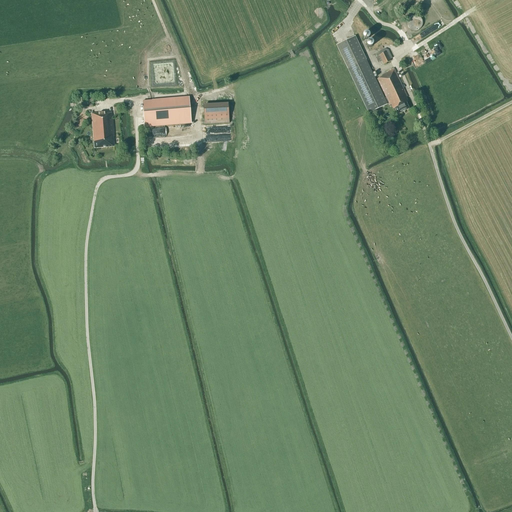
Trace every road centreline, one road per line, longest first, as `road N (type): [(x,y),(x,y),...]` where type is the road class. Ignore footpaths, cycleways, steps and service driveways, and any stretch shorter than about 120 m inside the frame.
road 1 (unclassified): [(95,511),(85,251),(97,186),(137,166),(134,103)]
road 2 (unclassified): [(511,332),(459,227),(432,141)]
